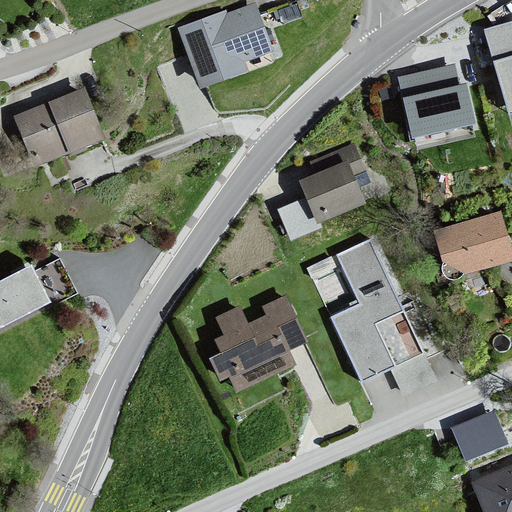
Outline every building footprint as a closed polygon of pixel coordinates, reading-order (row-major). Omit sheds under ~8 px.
[(254,3),(176,31),(197,90),(247,72),(245,65),(273,55),(254,3)] [(511,112),(511,55),(495,61),(510,113),(511,112)] [(474,122),(466,85),(405,99),(413,136),(474,122)] [(93,88),(16,118),(36,167),(112,137),(93,88)] [(345,160),(298,182),(318,224),(364,203),(345,160)] [(511,246),(502,212),(433,233),(448,281),(511,262),(511,246)] [(436,378),(370,237),(336,253),(359,302),(330,316),(362,382),(391,369),(402,394),(436,378)] [(31,264),(0,280),(0,328),(76,289),(60,258),(35,271),(31,264)] [(231,376),(238,392),(298,365),(292,351),(309,343),(286,294),(262,305),(267,315),(249,323),(244,313),(241,306),(215,317),(224,335),(214,340),(220,354),(209,359),(219,381),(231,376)] [(494,413),(452,430),(466,464),(508,447),(494,413)] [(511,511),(511,466),(472,483),(483,511),(511,511)]
